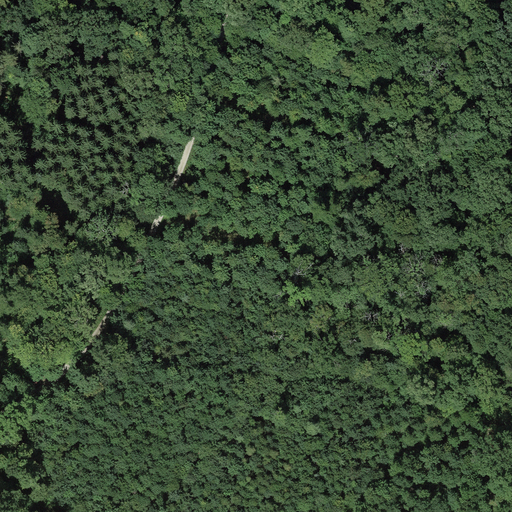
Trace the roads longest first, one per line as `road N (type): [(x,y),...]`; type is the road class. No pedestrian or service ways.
road 1 (track): [(0,416),(72,363),(511,379)]
road 2 (track): [(0,340),(81,351),(177,181),(209,51),(235,0)]
road 3 (track): [(511,162),(450,94),(334,0)]
